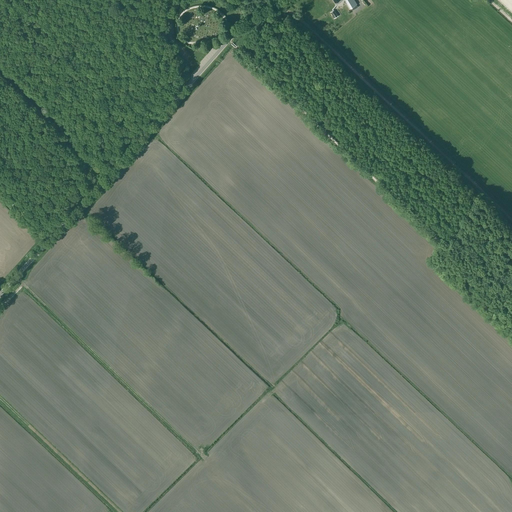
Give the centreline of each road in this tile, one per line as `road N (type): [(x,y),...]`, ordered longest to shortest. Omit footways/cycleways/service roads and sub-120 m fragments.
road 1 (unclassified): [(0,294),(233,34),(283,0)]
road 2 (track): [(151,125),(351,316),(277,387)]
road 3 (track): [(276,0),(511,219)]
road 4 (track): [(94,189),(103,197),(90,210),(277,387)]
road 5 (track): [(15,276),(205,459)]
road 6 (track): [(0,398),(119,511)]
